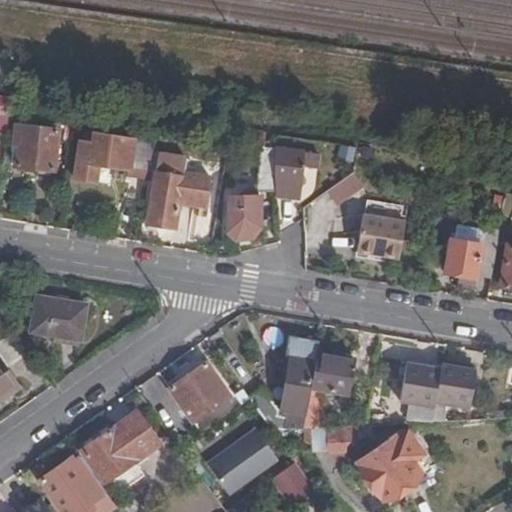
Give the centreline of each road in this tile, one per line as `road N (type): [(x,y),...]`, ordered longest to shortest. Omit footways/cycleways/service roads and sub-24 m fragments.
road 1 (tertiary): [(511,335),(208,283)]
road 2 (residential): [(208,283),(203,303),(0,450)]
road 3 (tertiary): [(208,283),(0,248)]
